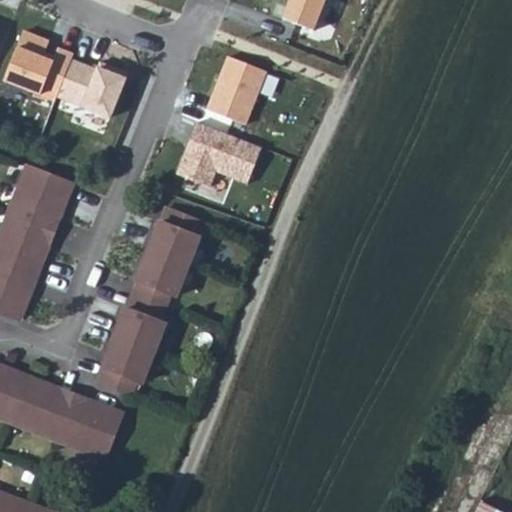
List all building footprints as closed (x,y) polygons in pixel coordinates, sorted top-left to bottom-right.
[(337,0),(294,0),(287,20),(326,33),(337,0)] [(54,101),(70,61),(74,52),(57,45),(51,61),(44,58),(52,41),(21,28),(0,79),(54,101)] [(264,72),(222,56),(201,111),(243,126),(264,72)] [(70,61),(54,101),(101,120),(120,76),(91,63),(88,69),(70,61)] [(189,127),(168,179),(200,191),(205,178),(239,192),(254,153),(189,127)] [(65,180),(22,164),(0,221),(0,314),(12,319),(65,180)] [(185,237),(191,221),(157,208),(92,383),(126,395),(131,384),(135,385),(158,325),(154,322),(164,294),(170,295),(190,239),(185,237)] [(0,413),(107,454),(123,413),(0,366),(0,413)] [(465,511),(511,511),(511,498),(483,482),(465,511)] [(50,511),(0,492),(0,511),(50,511)]
